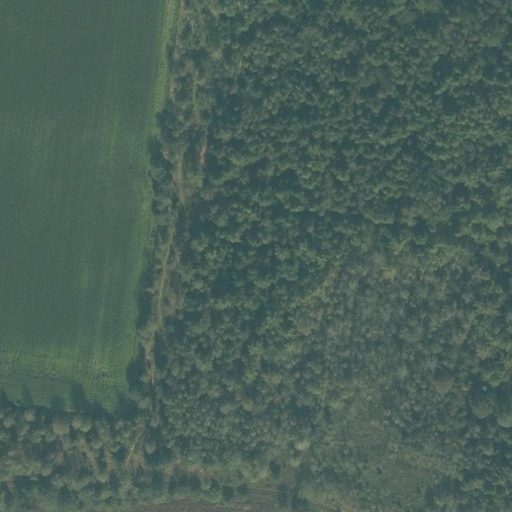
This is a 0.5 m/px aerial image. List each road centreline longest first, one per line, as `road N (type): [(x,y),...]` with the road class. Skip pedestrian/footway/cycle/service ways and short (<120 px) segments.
road 1 (track): [(347,511),(225,487),(123,480)]
road 2 (track): [(123,480),(0,479)]
